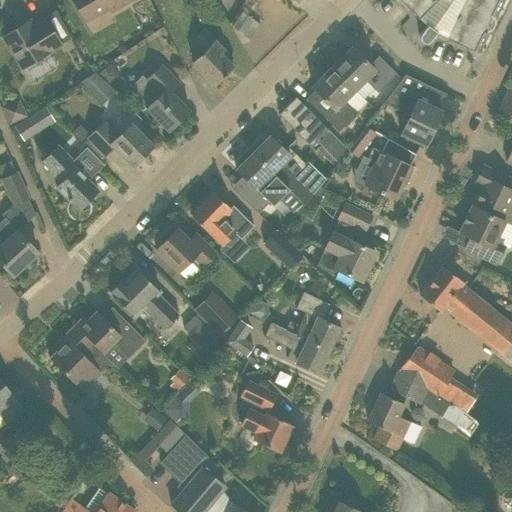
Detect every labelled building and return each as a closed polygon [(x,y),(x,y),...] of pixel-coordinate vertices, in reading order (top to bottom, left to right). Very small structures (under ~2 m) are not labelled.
[(72,0),(84,22),(108,8),(111,13),(134,0),(72,0)] [(211,0),(206,0),(197,9),(209,23),(222,12),(211,0)] [(400,0),(425,25),(420,33),(419,35),(419,37),(420,39),(422,41),(424,41),(426,41),(428,41),(430,39),(435,31),(478,52),(487,33),(482,30),(490,13),(495,16),(502,0),(400,0)] [(29,20),(21,25),(3,36),(22,68),(61,44),(44,17),(32,24),(29,20)] [(193,62),(215,85),(233,66),(221,54),(225,51),(203,29),(193,38),(204,50),(193,62)] [(351,46),(330,67),(355,91),(366,79),(378,92),(396,73),(379,55),(369,64),(351,46)] [(179,83),(162,65),(147,79),(142,75),(127,89),(168,131),(189,110),(171,90),(179,83)] [(358,112),(357,111),(345,100),(355,91),(330,67),(312,86),(331,103),(321,113),(339,131),(358,112)] [(97,69),(82,80),(100,103),(114,92),(97,69)] [(427,84),(405,74),(384,103),(410,115),(401,134),(425,145),(426,144),(430,142),(433,135),(432,130),(442,110),(420,100),(427,84)] [(511,83),(500,108),(511,113),(511,83)] [(319,143),(330,131),(296,97),(279,115),(313,149),(315,147),(319,143)] [(32,135),(48,126),(39,112),(24,121),(32,135)] [(132,166),(153,145),(132,121),(117,135),(104,121),(82,143),(87,148),(100,161),(114,147),(132,166)] [(356,157),(372,136),(374,132),(366,126),(348,151),(356,157)] [(348,149),(333,134),(322,146),(338,163),(348,149)] [(270,135),(264,140),(261,136),(249,148),(252,152),(288,189),(303,204),(311,196),(310,195),(326,179),(307,161),(293,174),(282,163),(290,155),(270,135)] [(80,209),(98,191),(87,179),(103,164),(100,161),(87,148),(74,162),(57,145),(41,161),(61,181),(56,186),(80,209)] [(405,188),(415,167),(374,147),(367,160),(375,163),(365,184),(394,198),(400,186),(405,188)] [(288,189),(252,152),(249,148),(237,160),(241,163),(236,169),(251,184),(239,195),(258,214),(269,202),(272,205),(288,189)] [(471,206),(504,221),(511,224),(511,178),(483,165),(476,181),(482,184),(471,206)] [(14,204),(28,198),(17,172),(2,179),(14,204)] [(223,245),(236,232),(222,218),(231,209),(213,191),(190,214),(207,232),(209,230),(223,245)] [(361,280),(375,251),(349,239),(356,226),(364,230),(371,215),(345,203),(338,218),(339,218),(332,232),(331,231),(316,264),(333,272),(335,267),(361,280)] [(504,221),(471,206),(459,231),(470,237),(464,249),(494,263),(503,245),(495,241),(504,221)] [(37,252),(6,218),(5,217),(0,222),(0,235),(6,242),(0,247),(0,261),(13,275),(37,252)] [(177,228),(156,249),(178,271),(194,254),(204,264),(215,252),(197,231),(189,239),(177,228)] [(302,256),(276,230),(264,243),(290,269),(302,256)] [(500,352),(511,337),(511,324),(462,284),(463,282),(443,266),(420,295),(440,311),(443,307),(500,352)] [(160,291),(137,268),(124,282),(121,279),(109,291),(134,317),(144,308),(164,329),(179,314),(158,293),(160,291)] [(328,350),(333,340),(338,341),(342,332),(338,329),(339,327),(322,319),(330,303),(303,291),(296,307),(305,311),(299,325),(290,320),(286,330),(328,350)] [(194,309),(226,342),(239,320),(212,292),(194,309)] [(249,312),(264,319),(269,314),(267,303),(260,300),(249,312)] [(83,316),(75,325),(102,352),(112,342),(128,358),(146,340),(112,306),(102,316),(97,311),(87,320),(83,316)] [(179,330),(204,355),(216,342),(192,318),(179,330)] [(249,326),(239,320),(226,342),(247,354),(253,343),(243,338),(249,326)] [(318,373),(328,350),(286,330),(270,322),(264,336),(291,348),(286,358),(318,373)] [(111,361),(102,352),(75,325),(64,336),(67,340),(50,358),(78,386),(96,368),(99,372),(111,361)] [(402,364),(399,369),(452,403),(461,389),(447,379),(453,371),(418,347),(405,366),(402,364)] [(170,379),(179,388),(189,378),(179,369),(170,379)] [(390,389),(408,398),(420,404),(421,403),(443,417),(452,403),(399,369),(390,389)] [(0,416),(5,423),(23,409),(0,377),(0,455),(13,467),(25,451),(0,432),(0,416)] [(254,439),(279,452),(292,425),(267,413),(276,395),(247,381),(240,396),(243,398),(239,406),(248,410),(241,424),(257,431),(254,439)] [(404,403),(381,392),(368,421),(379,426),(373,439),(396,450),(402,438),(414,444),(421,428),(410,422),(397,416),(404,403)] [(176,422),(179,419),(180,399),(175,395),(162,409),(176,422)] [(158,432),(166,420),(152,410),(144,421),(158,432)] [(183,482),(206,454),(185,434),(161,461),(183,482)] [(0,481),(11,468),(0,458),(0,481)] [(248,511),(231,503),(226,511),(209,511),(206,510),(225,486),(202,466),(171,504),(180,511),(248,511)] [(134,511),(109,494),(96,511),(91,511),(79,503),(72,511),(134,511)] [(364,511),(334,499),(328,511),(364,511)]
